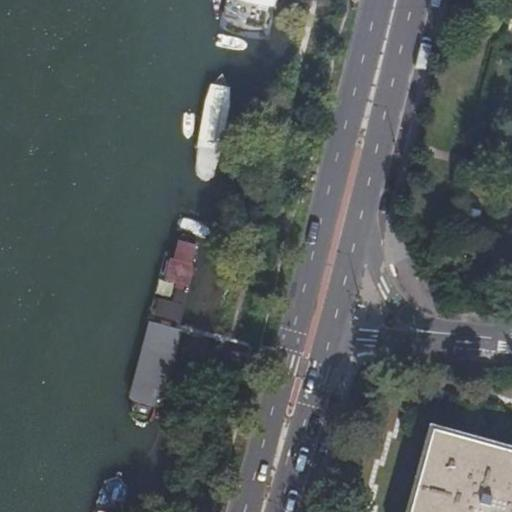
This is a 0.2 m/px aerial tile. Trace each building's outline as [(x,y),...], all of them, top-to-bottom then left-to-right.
[(278,0),(225,0),(220,26),(244,36),(270,37),(278,0)] [(230,91),(223,77),(213,91),(209,103),(202,127),(197,156),(196,171),(199,180),(204,183),(210,183),(216,177),(218,169),(223,156),(228,130),(231,103),(230,91)] [(186,310),(157,305),(133,402),(132,414),(137,425),(145,428),(154,424),(160,416),(164,402),(186,310)] [(511,511),(511,453),(426,429),(402,511),(511,511)] [(109,484),(103,488),(96,511),(123,511),(129,495),(125,486),(122,482),(117,481),(109,484)]
